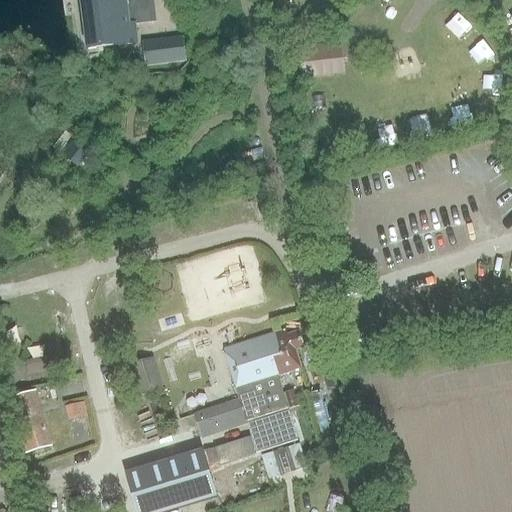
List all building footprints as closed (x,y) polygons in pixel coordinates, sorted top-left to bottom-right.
[(124,0),(97,0),(81,2),(87,50),(135,44),(133,26),(128,26),(124,0)] [(143,43),(145,66),(185,61),(182,38),(143,43)] [(303,43),(304,76),(347,74),(346,41),(303,43)] [(507,69),(478,73),(481,95),(510,90),(507,69)] [(315,116),(335,112),(330,92),(311,96),(315,116)] [(393,119),(373,122),(377,151),(397,148),(393,119)] [(84,166),(87,168),(93,161),(90,158),(79,148),(67,162),(79,171),(84,166)] [(50,307),(6,319),(10,336),(54,324),(50,307)] [(247,424),(256,456),(299,443),(288,409),(284,394),(278,377),(302,370),(296,350),(304,348),(299,332),(288,335),(286,330),(224,350),(239,400),(194,415),(201,439),(247,424)] [(144,393),(166,386),(156,354),(134,361),(144,393)] [(298,406),(294,390),(284,394),(288,409),(298,406)] [(8,398),(24,454),(50,446),(34,391),(8,398)] [(72,421),(92,415),(87,399),(67,405),(72,421)] [(299,445),(288,449),(294,470),(306,466),(299,445)] [(166,511),(216,497),(202,451),(125,474),(136,511),(166,511)] [(279,474),(272,453),(261,457),(267,478),(279,474)]
